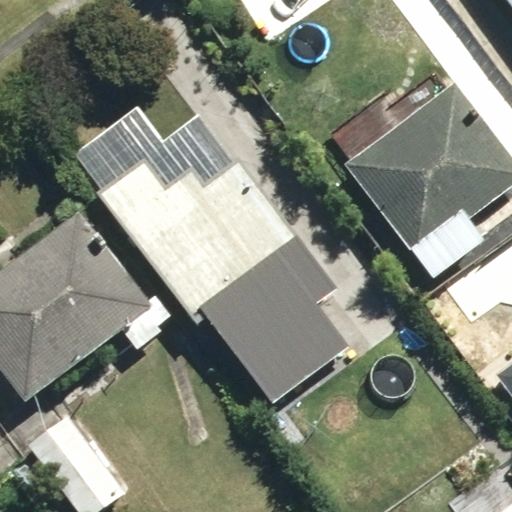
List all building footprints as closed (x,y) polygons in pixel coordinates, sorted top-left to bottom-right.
[(511,0),(487,0),(511,32),(511,0)] [(511,186),(511,170),(445,88),(332,172),(418,287),(473,247),(457,224),(511,187),(511,186)] [(86,201),(188,336),(253,287),(267,305),(291,286),(277,267),(296,252),(229,164),(194,190),(181,173),(155,194),(134,165),(86,201)] [(150,337),(133,316),(145,307),(69,208),(0,260),(0,400),(10,413),(112,337),(126,355),(150,337)] [(304,284),(355,353),(404,318),(352,247),(304,284)] [(20,450),(69,511),(100,511),(120,496),(58,420),(20,450)]
